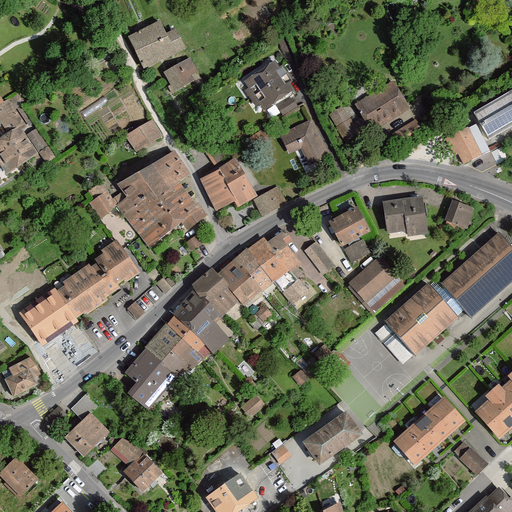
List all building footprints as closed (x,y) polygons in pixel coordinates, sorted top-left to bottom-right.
[(159,22),(129,37),(144,66),(163,56),(163,57),(183,47),(174,30),(165,35),(159,22)] [(296,59),(288,38),(279,41),(288,62),(296,59)] [(198,71),(190,58),(164,73),(171,85),(167,87),(170,93),(193,81),(190,75),(198,71)] [(280,68),(276,62),(246,81),(251,88),(247,91),(256,104),(260,102),(265,109),(294,89),(291,84),(294,83),(283,66),(280,68)] [(409,108),(393,83),(357,105),(365,118),(353,125),(343,108),(331,115),(349,145),(371,131),(409,108)] [(511,125),(511,92),(475,114),(480,123),(489,138),(511,125)] [(8,101),(25,127),(32,123),(21,107),(26,104),(19,93),(8,101)] [(293,98),(279,107),(283,115),(298,107),(293,98)] [(0,105),(0,121),(1,122),(2,121),(11,133),(0,140),(0,162),(7,173),(36,154),(20,130),(25,127),(8,101),(0,105)] [(424,132),(416,119),(394,133),(396,136),(401,144),(402,145),(424,132)] [(312,120),(282,135),(290,153),(302,147),(311,164),(329,155),(312,120)] [(162,137),(152,122),(128,136),(138,151),(162,137)] [(469,128),(482,155),(491,151),(477,124),(469,128)] [(274,137),(267,127),(242,142),(249,153),(274,137)] [(482,155),(469,128),(448,139),(455,154),(460,152),(466,164),(482,155)] [(28,135),(39,152),(48,147),(36,129),(28,135)] [(229,156),(214,134),(200,143),(215,166),(229,156)] [(401,144),(396,136),(386,142),(391,150),(401,144)] [(48,147),(39,152),(46,163),(54,157),(48,147)] [(509,159),(503,147),(492,153),(498,165),(499,164),(509,159)] [(188,230),(206,217),(197,205),(193,208),(176,184),(189,175),(174,153),(119,185),(124,193),(113,200),(102,184),(89,191),(95,200),(90,204),(101,219),(109,212),(116,207),(121,213),(123,212),(149,245),(181,220),(188,230)] [(219,170),(202,179),(217,209),(234,200),(237,206),(256,195),(235,160),(219,170)] [(287,204),(278,188),(255,200),(263,217),(287,204)] [(428,233),(423,198),(385,204),(389,232),(409,229),(410,235),(428,233)] [(474,213),(454,206),(446,226),(467,234),(474,213)] [(370,231),(358,209),(331,223),(343,246),(370,231)] [(269,244),(290,270),(291,271),(300,264),(285,245),(292,241),(285,232),(269,244)] [(201,245),(196,237),(187,243),(191,251),(201,245)] [(444,288),(443,289),(465,315),(471,321),(511,285),(511,248),(502,238),(444,288)] [(273,282),(290,270),(269,244),(265,239),(248,251),(273,282)] [(370,253),(363,241),(346,250),(353,262),(370,253)] [(137,273),(115,243),(102,252),(104,255),(95,261),(97,264),(89,270),(88,267),(63,284),(65,287),(57,292),(75,317),(84,311),(86,313),(104,301),(103,298),(116,289),(114,285),(124,278),(126,281),(137,273)] [(316,243),(306,251),(323,274),(334,266),(316,243)] [(219,276),(239,300),(244,305),(260,290),(261,291),(273,282),(248,251),(219,276)] [(376,312),(405,286),(380,258),(351,284),(376,312)] [(214,324),(239,300),(219,276),(213,270),(193,287),(195,292),(174,315),(176,317),(210,350),(213,354),(228,340),(214,324)] [(176,285),(169,277),(165,281),(171,288),(176,285)] [(42,298),(29,279),(7,294),(14,303),(9,307),(16,316),(42,298)] [(165,281),(163,279),(156,284),(165,294),(171,288),(165,281)] [(300,280),(283,293),(293,305),(310,292),(300,280)] [(460,319),(438,293),(431,286),(387,324),(414,355),(416,357),(460,319)] [(443,289),(438,293),(460,319),(465,315),(443,289)] [(135,302),(127,309),(137,320),(145,313),(135,302)] [(273,315),(265,306),(256,314),(265,323),(273,315)] [(187,373),(210,350),(176,317),(168,326),(167,325),(146,349),(147,351),(175,377),(183,370),(187,373)] [(414,355),(387,324),(376,334),(403,365),(414,355)] [(326,345),(315,354),(321,361),(331,352),(326,345)] [(147,410),(175,377),(147,351),(145,353),(126,375),(133,382),(136,385),(128,395),(147,410)] [(39,373),(31,359),(3,373),(14,395),(36,384),(32,377),(39,373)] [(308,381),(300,372),(293,378),(301,387),(308,381)] [(511,385),(478,416),(502,442),(511,432),(511,385)] [(244,406),(254,417),(269,404),(259,393),(244,406)] [(397,443),(394,446),(416,470),(466,426),(445,402),(418,425),(410,432),(408,434),(397,443)] [(83,422),(90,415),(80,404),(72,411),(83,422)] [(67,417),(59,408),(46,420),(55,429),(67,417)] [(107,433),(90,415),(83,422),(65,439),(82,457),(107,433)] [(346,416),(305,445),(320,465),(361,436),(346,416)] [(121,441),(114,448),(133,466),(124,473),(141,492),(160,473),(146,457),(132,445),(131,446),(121,441)] [(284,446),(273,454),(280,465),(292,457),(284,446)] [(488,468),(471,452),(460,464),(477,479),(488,468)] [(38,479),(18,459),(2,474),(23,495),(38,479)] [(238,511),(255,500),(239,478),(209,500),(217,511),(238,511)] [(511,511),(511,503),(500,490),(476,511),(511,511)] [(80,511),(69,500),(56,511),(80,511)]
